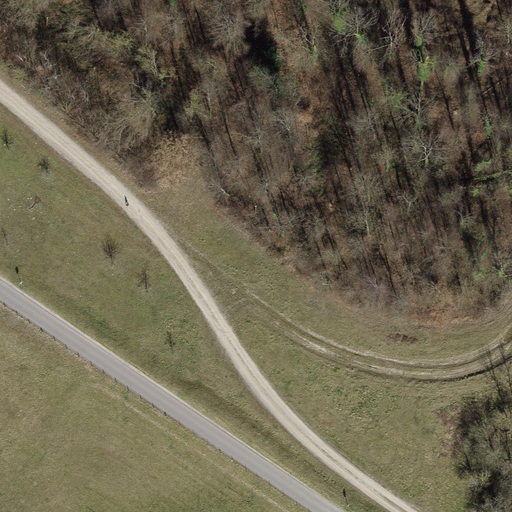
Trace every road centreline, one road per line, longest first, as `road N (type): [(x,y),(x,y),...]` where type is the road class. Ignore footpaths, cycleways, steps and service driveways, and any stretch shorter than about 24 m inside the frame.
road 1 (track): [(0,88),(168,241),(270,396),(334,461),(406,511)]
road 2 (track): [(168,241),(258,308),(361,364),(435,375),(478,369),(511,350)]
